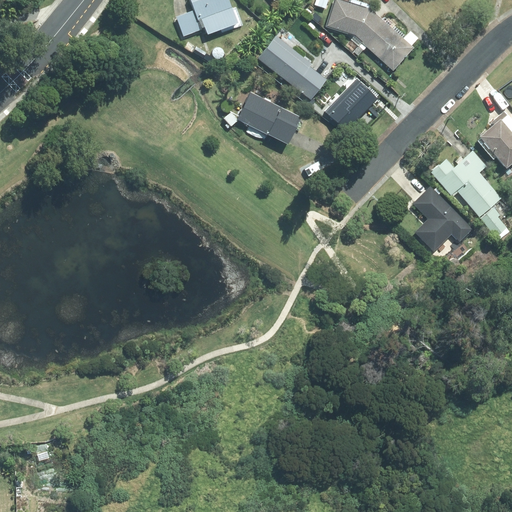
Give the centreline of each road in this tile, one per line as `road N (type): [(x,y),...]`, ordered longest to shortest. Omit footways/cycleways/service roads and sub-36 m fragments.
road 1 (residential): [(387,160),(511,27)]
road 2 (tertiary): [(83,0),(0,87)]
